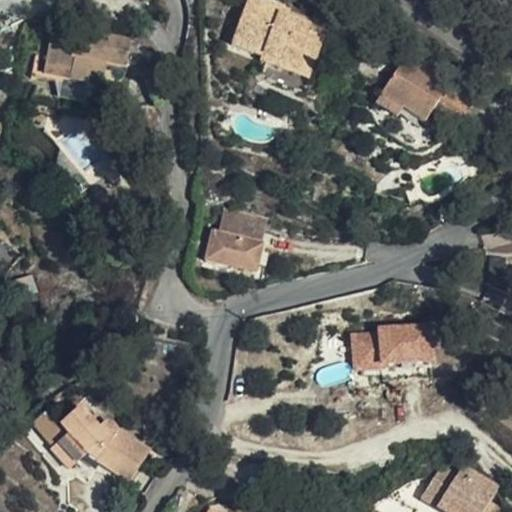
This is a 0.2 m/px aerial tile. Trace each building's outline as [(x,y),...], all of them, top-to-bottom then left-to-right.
[(255,65),(287,82),(291,75),(318,90),(325,75),(339,82),(347,64),(334,58),(337,53),(319,43),(308,38),(304,46),(289,39),(297,24),(280,15),(255,65)] [(47,21),(41,50),(85,58),(95,68),(97,59),(110,62),(132,66),(156,78),(161,55),(149,43),(47,21)] [(322,37),(297,24),(289,39),(304,46),(308,38),(319,43),(322,37)] [(85,58),(41,50),(37,73),(92,86),(94,73),(95,68),(85,58)] [(95,68),(101,75),(108,76),(110,62),(97,59),(95,68)] [(291,75),(287,82),(284,88),(325,109),(339,82),(325,75),(318,90),(291,75)] [(432,88),(408,120),(427,134),(449,150),(466,128),(490,146),(502,129),(478,110),(472,118),(432,88)] [(427,134),(408,120),(401,131),(418,145),(427,134)] [(205,260),(254,259),(255,229),(206,229),(205,260)] [(351,327),(353,368),(436,366),(435,324),(351,327)] [(116,484),(136,451),(104,433),(102,432),(97,430),(94,430),(91,430),(87,430),(84,433),(65,415),(48,433),(55,441),(40,456),(58,474),(73,460),(116,484)] [(482,511),(483,511),(494,498),(461,471),(455,479),(438,465),(403,509),(406,511),(482,511)]
